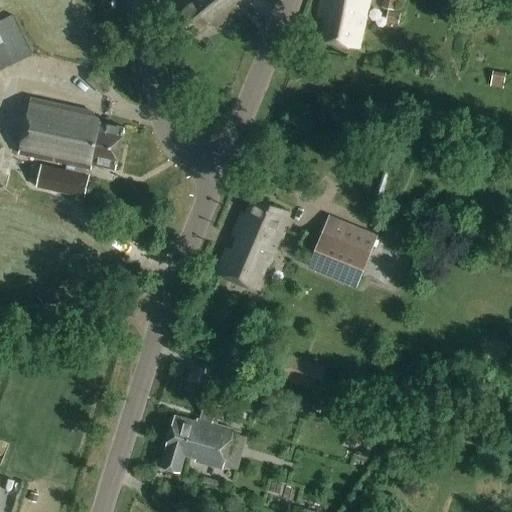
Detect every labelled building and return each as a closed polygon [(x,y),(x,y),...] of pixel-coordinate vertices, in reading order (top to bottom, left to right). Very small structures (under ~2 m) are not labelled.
[(173,0),(169,4),(196,34),(212,20),(218,27),(243,6),(238,0),(173,0)] [(369,0),(323,0),(321,15),(328,17),(323,41),(358,49),(369,0)] [(383,0),(383,8),(395,10),(397,0),(383,0)] [(388,13),(386,23),(399,25),(400,15),(388,13)] [(203,29),(192,38),(199,47),(210,38),(203,29)] [(97,69),(86,81),(103,96),(112,85),(97,69)] [(19,155),(68,165),(67,171),(43,166),(38,189),(87,198),(93,165),(116,170),(125,128),(101,123),(93,113),(31,100),(19,155)] [(112,184),(111,171),(98,173),(99,185),(112,184)] [(74,209),(76,198),(54,194),(53,205),(74,209)] [(290,213),(256,197),(247,216),(243,214),(232,238),(239,241),(233,253),(227,250),(217,271),(257,290),(278,244),(276,243),(290,213)] [(329,216),(313,256),(362,276),(378,236),(329,216)] [(301,231),(296,243),(306,247),(311,235),(301,231)] [(285,356),(280,374),(321,387),(327,369),(285,356)] [(229,370),(223,392),(266,404),(271,384),(229,370)] [(244,401),(241,410),(256,415),(259,405),(244,401)] [(180,455),(193,420),(177,415),(160,468),(181,475),(186,457),(180,455)] [(196,421),(193,420),(180,455),(186,457),(194,460),(194,462),(219,470),(232,430),(197,419),(196,421)]
